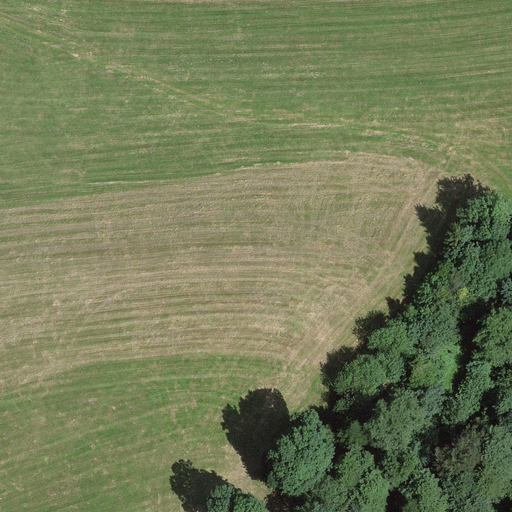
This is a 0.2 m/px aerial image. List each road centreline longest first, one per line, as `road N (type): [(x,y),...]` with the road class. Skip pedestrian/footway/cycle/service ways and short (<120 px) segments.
road 1 (track): [(511,210),(496,177),(464,152),(425,137),(209,111),(0,24)]
road 2 (track): [(415,511),(435,422),(511,227)]
